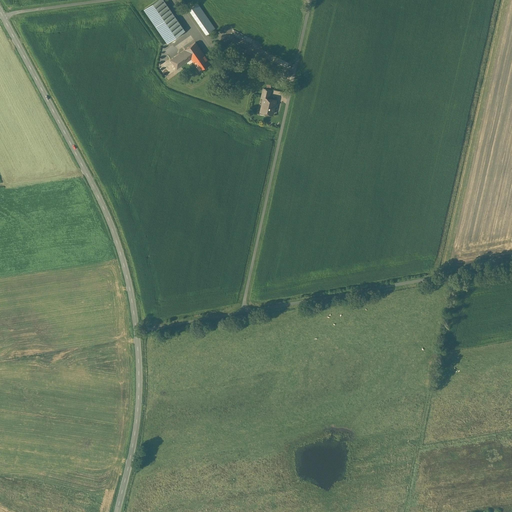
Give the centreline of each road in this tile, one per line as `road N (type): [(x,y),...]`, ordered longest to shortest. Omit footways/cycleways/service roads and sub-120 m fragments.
road 1 (tertiary): [(0,12),(101,204),(135,332)]
road 2 (unclassified): [(241,313),(310,0)]
road 3 (unclassified): [(241,313),(511,264)]
road 4 (tertiary): [(135,332),(136,419),(116,511)]
